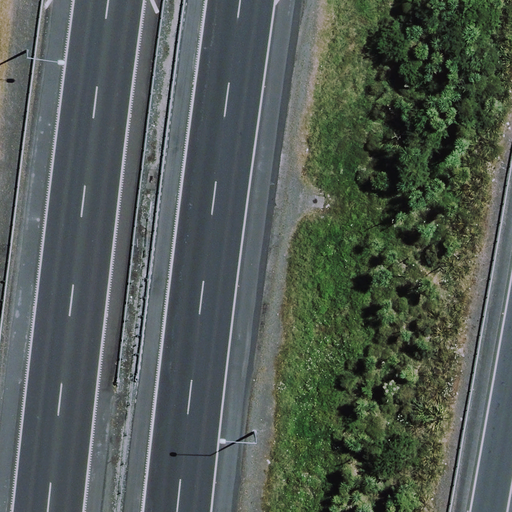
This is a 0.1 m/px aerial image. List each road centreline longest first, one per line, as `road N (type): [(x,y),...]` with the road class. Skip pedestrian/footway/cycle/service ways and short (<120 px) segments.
road 1 (motorway): [(35,511),(49,306),(97,0)]
road 2 (motorway): [(241,0),(198,273),(179,511)]
